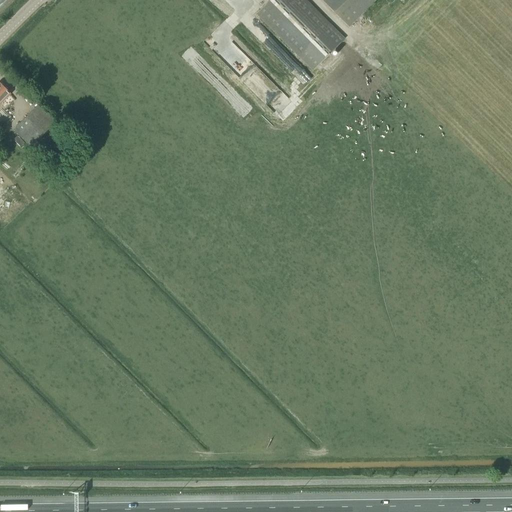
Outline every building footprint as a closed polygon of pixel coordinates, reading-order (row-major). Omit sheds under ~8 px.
[(313,69),(344,38),(306,0),(269,0),(257,13),(313,69)] [(324,0),(350,25),(374,0),(324,0)] [(0,83),(0,103),(10,94),(0,83)] [(14,130),(30,147),(57,121),(40,104),(14,130)] [(62,127),(42,147),(49,154),(69,134),(62,127)]
